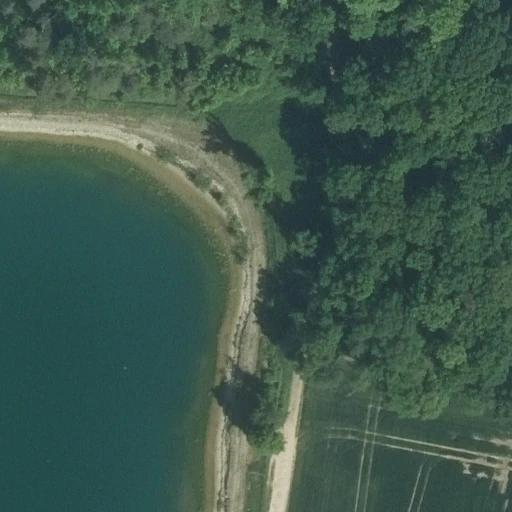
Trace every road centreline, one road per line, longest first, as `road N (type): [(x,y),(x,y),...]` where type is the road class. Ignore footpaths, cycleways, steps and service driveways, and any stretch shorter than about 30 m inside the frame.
road 1 (track): [(277,511),(303,343),(354,193)]
road 2 (track): [(354,193),(447,0)]
road 3 (track): [(354,193),(335,87),(333,0)]
